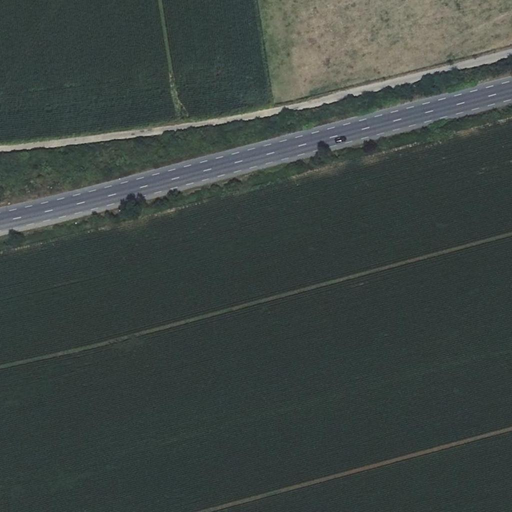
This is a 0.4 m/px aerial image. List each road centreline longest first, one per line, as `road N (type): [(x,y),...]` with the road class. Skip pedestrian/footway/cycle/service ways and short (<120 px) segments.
road 1 (secondary): [(511,91),(0,222)]
road 2 (unclassified): [(511,51),(277,112),(0,148)]
